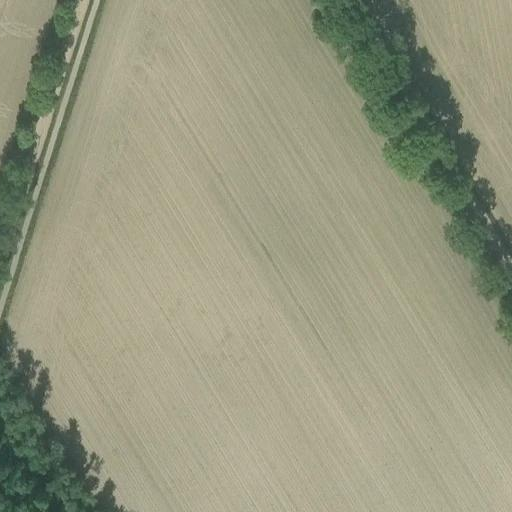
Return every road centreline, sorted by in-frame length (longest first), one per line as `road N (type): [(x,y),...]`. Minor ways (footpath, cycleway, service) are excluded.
road 1 (track): [(349,0),(511,273)]
road 2 (track): [(0,257),(81,0)]
